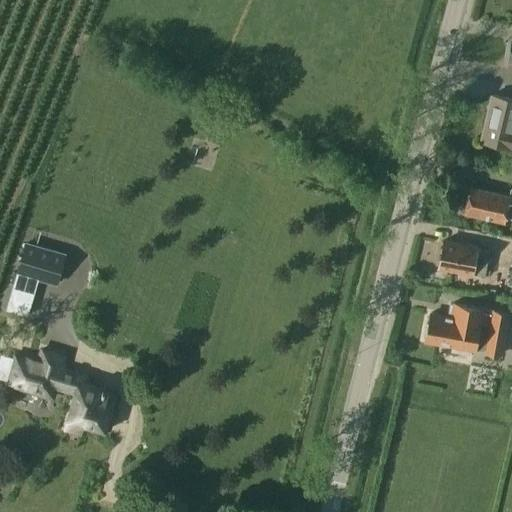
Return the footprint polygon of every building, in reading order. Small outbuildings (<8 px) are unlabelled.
[(511,147),(511,99),(493,95),(483,141),(511,147)] [(465,213),(506,221),(507,217),(511,217),(511,197),(511,196),(511,194),(471,186),(465,213)] [(439,268),(485,277),(490,252),(478,249),(479,247),(445,240),(439,268)] [(26,243),(18,272),(57,284),(65,255),(26,243)] [(451,305),(449,317),(432,314),(426,341),(452,346),(451,352),(471,356),(472,350),(501,356),(509,315),(456,304),(456,306),(451,305)] [(112,430),(115,422),(110,417),(117,395),(90,386),(87,377),(62,370),(66,357),(44,350),(40,362),(17,355),(8,384),(53,398),(57,387),(77,393),(67,428),(81,433),(84,423),(108,431),(112,430)]
